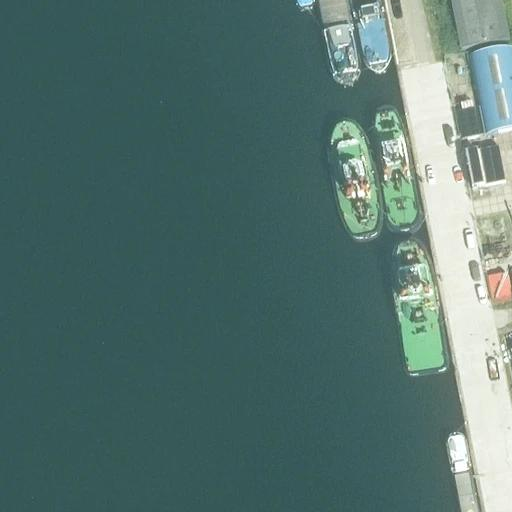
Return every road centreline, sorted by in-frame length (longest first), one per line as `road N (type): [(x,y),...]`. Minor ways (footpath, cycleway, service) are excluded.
road 1 (unclassified): [(409,0),(474,331)]
road 2 (unclassified): [(474,331),(511,496)]
